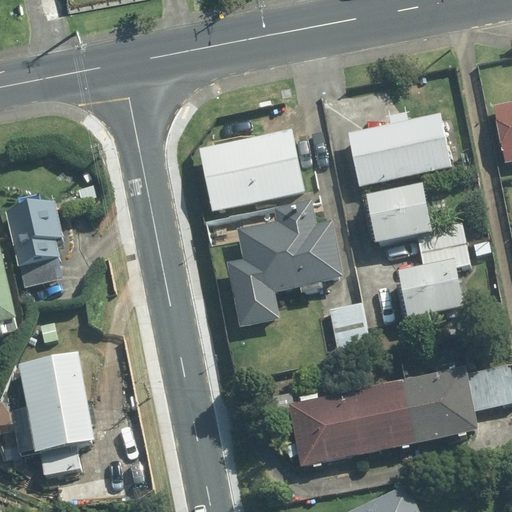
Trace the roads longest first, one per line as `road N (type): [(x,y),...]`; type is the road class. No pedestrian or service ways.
road 1 (residential): [(122,65),(209,511)]
road 2 (secondary): [(461,0),(122,65)]
road 3 (secondary): [(122,65),(0,88)]
